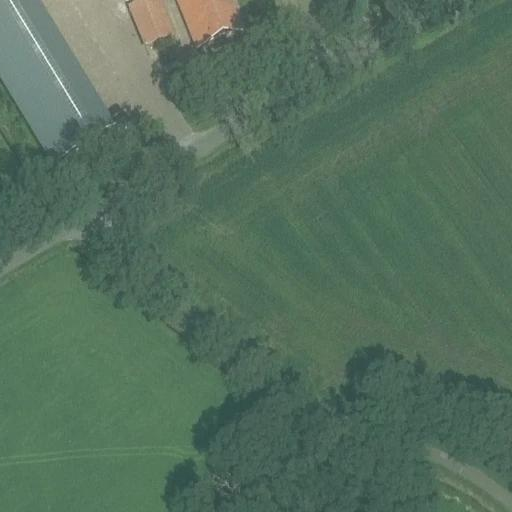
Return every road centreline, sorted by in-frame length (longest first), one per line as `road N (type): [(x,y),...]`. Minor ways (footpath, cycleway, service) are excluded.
road 1 (unclassified): [(511,508),(453,467),(309,407),(82,222)]
road 2 (unclassified): [(82,222),(428,0)]
